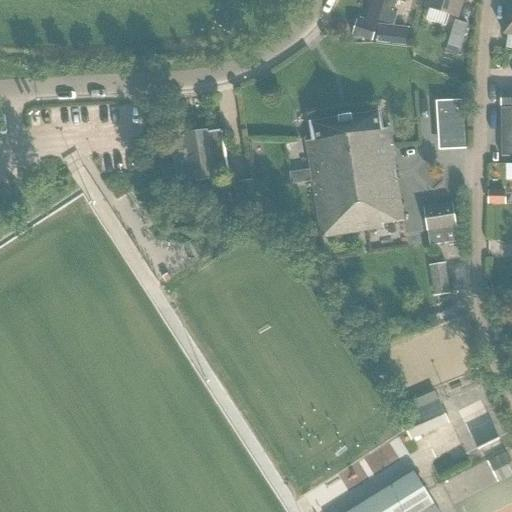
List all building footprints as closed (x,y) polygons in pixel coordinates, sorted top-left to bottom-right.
[(371,0),(368,13),(379,16),(381,10),(380,10),(383,0),(371,0)] [(383,0),(380,10),(381,10),(392,13),(396,1),(405,3),(405,0),(383,0)] [(456,18),(461,2),(458,2),(458,0),(426,0),(424,8),(456,18)] [(511,37),(511,5),(507,5),(503,36),(511,37)] [(378,20),(377,21),(378,21),(393,26),(397,14),(392,13),(381,10),(379,16),(378,20)] [(378,21),(377,21),(378,20),(364,16),(362,23),(357,21),(353,34),(372,39),(378,21)] [(456,58),(467,25),(454,21),(443,53),(456,58)] [(405,47),(407,29),(377,25),(375,43),(405,47)] [(511,91),(500,91),(500,104),(511,104),(511,91)] [(438,102),(437,102),(438,118),(439,118),(461,117),(460,100),(438,102)] [(382,131),(378,113),(350,118),(350,117),(337,119),(337,120),(309,124),(312,141),(305,142),(320,239),(383,229),(382,225),(403,222),(391,147),(390,147),(387,130),(382,131)] [(511,124),(500,125),(500,157),(511,157),(511,124)] [(176,192),(193,189),(192,182),(229,176),(222,131),(168,139),(176,192)] [(239,220),(258,216),(252,180),(232,184),(239,220)] [(505,205),(505,192),(486,192),(486,205),(505,205)] [(429,248),(458,244),(452,204),(423,208),(429,248)] [(451,293),(445,262),(429,265),(434,296),(451,293)] [(410,441),(423,435),(448,424),(437,398),(398,415),(410,441)] [(493,474),(511,465),(505,454),(487,463),(493,474)] [(436,511),(412,473),(349,511),(436,511)]
